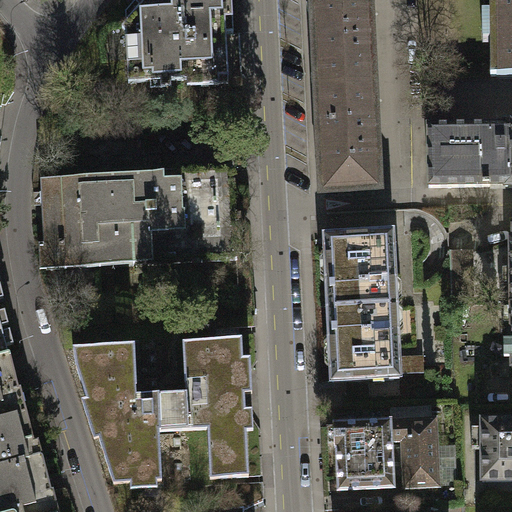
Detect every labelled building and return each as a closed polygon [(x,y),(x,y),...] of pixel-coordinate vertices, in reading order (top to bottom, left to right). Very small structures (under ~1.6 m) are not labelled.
[(212,80),(226,79),(224,9),(232,10),(231,0),(144,0),(119,27),(125,34),(128,82),(187,81),(187,88),(211,87),(212,80)] [(319,89),(373,86),(368,0),(364,0),(315,2),(319,89)] [(511,0),(495,0),(497,77),(511,76),(511,0)] [(373,86),(319,89),(324,192),(379,189),(373,86)] [(500,126),(423,127),(424,188),(500,186),(500,188),(511,187),(511,121),(499,121),(500,126)] [(162,148),(146,149),(148,175),(163,174),(162,148)] [(63,180),(40,180),(41,243),(38,243),(38,269),(46,268),(46,266),(64,266),(64,259),(78,259),(78,266),(101,266),(100,257),(111,257),(111,263),(133,263),(132,256),(146,256),(146,262),(169,262),(169,253),(180,253),(180,260),(201,259),(201,252),(214,252),(214,261),(234,261),(233,174),(163,174),(164,182),(149,182),(149,179),(93,180),(94,186),(82,186),(82,182),(63,182),(63,180)] [(326,238),(329,309),(394,306),(391,235),(326,238)] [(466,251),(446,251),(446,305),(467,305),(466,251)] [(397,379),(394,306),(329,309),(332,381),(397,379)] [(131,346),(68,348),(109,484),(158,482),(156,432),(204,430),(206,479),(245,478),(241,396),(249,396),(247,360),(239,360),(239,341),(179,343),(181,385),(188,385),(189,401),(127,403),(127,388),(133,387),(131,346)] [(7,353),(0,354),(0,464),(35,455),(7,353)] [(435,420),(390,423),(390,442),(403,442),(405,487),(412,487),(412,490),(426,490),(426,486),(436,485),(436,458),(435,420)] [(511,420),(478,421),(478,482),(511,481),(511,420)] [(392,490),(390,442),(390,423),(335,424),(337,492),(392,490)] [(0,511),(56,511),(41,454),(35,455),(0,464),(0,511)] [(452,458),(436,458),(436,485),(453,485),(452,458)]
